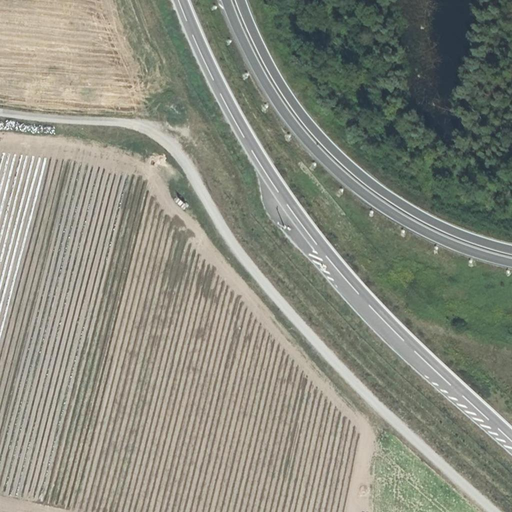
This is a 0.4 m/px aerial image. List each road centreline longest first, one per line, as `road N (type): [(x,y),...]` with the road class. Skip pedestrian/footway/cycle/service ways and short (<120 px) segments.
road 1 (track): [(493,511),(275,297),(186,163),(151,129),(0,112)]
road 2 (motorway): [(184,0),(284,192),(357,285),(511,435)]
road 3 (motorway): [(226,0),(287,119),(352,186),(424,232),(511,264)]
road 4 (motorway): [(511,251),(411,212),(339,159),(284,93),(240,0)]
